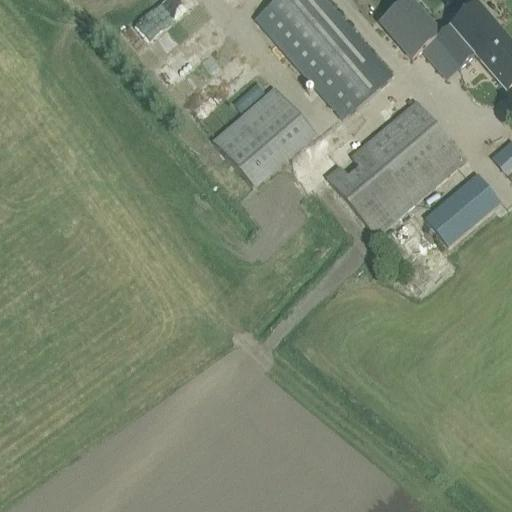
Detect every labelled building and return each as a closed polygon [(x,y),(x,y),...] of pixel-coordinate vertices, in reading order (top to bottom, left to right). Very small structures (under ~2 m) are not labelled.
[(343,122),(391,81),(321,0),(280,0),(256,21),(343,122)] [(506,96),(511,90),(511,46),(478,7),(441,37),(408,0),(393,13),(380,25),(412,63),(434,44),(459,73),(474,59),(506,96)] [(131,45),(137,55),(161,41),(154,31),(131,45)] [(273,91),(213,145),(255,195),(316,140),(273,91)] [(326,182),(376,240),(466,163),(416,105),(351,161),(359,171),(348,181),(340,171),(326,182)] [(511,143),(491,160),(504,175),(511,168),(511,143)] [(500,205),(478,178),(425,223),(448,249),(500,205)]
